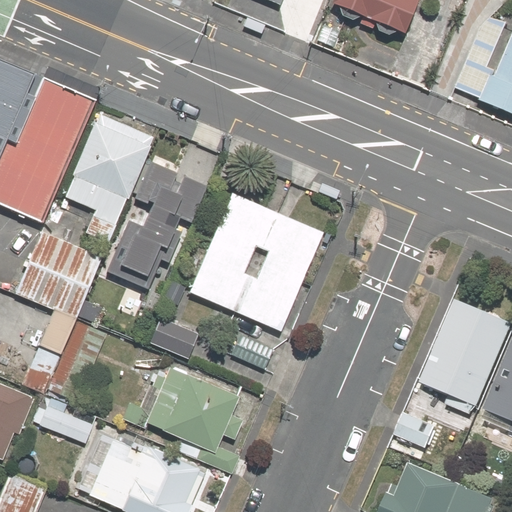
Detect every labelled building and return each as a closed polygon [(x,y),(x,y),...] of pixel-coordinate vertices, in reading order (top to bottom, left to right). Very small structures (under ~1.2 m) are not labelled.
[(261,0),(281,8),(284,0),(261,0)] [(336,0),(333,7),(342,11),(343,19),(353,23),(360,19),(363,20),(361,26),(372,30),(374,25),(378,26),(379,35),(389,39),(398,35),(406,38),(422,2),(420,1),(420,0),(336,0)] [(266,27),(248,19),(244,28),(262,36),(266,27)] [(455,90),(480,100),(490,76),(495,78),(497,73),(488,69),(506,25),(490,19),(477,36),(455,90)] [(341,33),(324,26),(318,43),(334,49),(341,33)] [(511,117),(511,35),(497,73),(495,78),(490,76),(480,100),(479,103),(511,117)] [(0,163),(39,73),(0,56),(0,163)] [(101,100),(39,73),(0,163),(0,204),(47,225),(101,100)] [(158,140),(99,115),(63,200),(121,225),(158,140)] [(202,184),(154,165),(110,273),(157,293),(202,184)] [(330,236),(231,194),(190,287),(290,330),(330,236)] [(103,259),(45,234),(18,296),(76,321),(103,259)] [(475,415),(510,325),(449,301),(414,391),(475,415)] [(202,334),(159,312),(143,344),(186,365),(202,334)] [(77,404),(107,337),(81,326),(54,314),(25,382),(77,404)] [(511,325),(510,325),(475,415),(511,429),(511,325)] [(279,350),(236,331),(225,356),(268,375),(279,350)] [(233,442),(251,401),(155,359),(126,424),(207,459),(217,436),(233,442)] [(0,384),(0,467),(2,468),(32,398),(0,384)] [(72,412),(44,400),(34,425),(62,437),(72,412)] [(100,424),(68,497),(102,511),(187,511),(205,470),(100,424)] [(490,511),(496,498),(396,459),(374,511),(490,511)] [(0,511),(35,511),(46,487),(8,471),(0,488),(0,511)]
